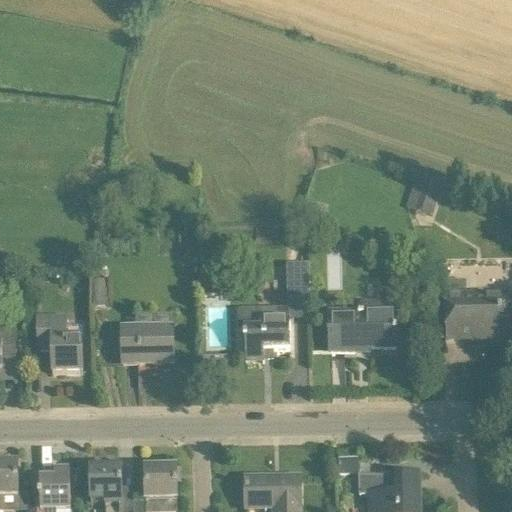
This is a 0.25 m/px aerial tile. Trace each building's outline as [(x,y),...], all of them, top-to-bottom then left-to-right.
[(416,181),(406,208),(433,217),(442,191),(416,181)] [(286,267),(287,299),(309,299),(309,266),(286,267)] [(511,298),(447,299),(448,342),(511,340),(511,298)] [(361,304),(361,314),(329,315),(330,355),(356,355),(356,351),(395,350),(395,304),(361,304)] [(290,352),(289,322),(262,323),(261,311),(238,311),(238,332),(243,332),(244,343),(245,343),(245,365),(264,365),(264,360),(274,360),(273,353),(290,352)] [(52,377),(82,376),(81,341),(66,341),(66,320),(37,321),(38,353),(52,353),(52,377)] [(172,330),(136,331),(122,331),(123,368),(173,366),(172,330)] [(0,332),(0,385),(16,385),(14,332),(0,332)] [(359,476),(359,462),(338,462),(339,477),(359,476)] [(2,511),(2,498),(17,498),(17,467),(0,467),(0,511),(2,511)] [(176,511),(176,503),(176,471),(144,471),(144,511),(176,511)] [(121,511),(121,472),(90,473),(91,506),(105,505),(105,511),(121,511)] [(69,511),(69,473),(54,474),(54,483),(39,483),(40,511),(69,511)] [(416,511),(416,497),(419,497),(419,491),(415,491),(415,481),(419,480),(419,479),(359,480),(359,498),(369,498),(369,511),(416,511)] [(300,481),(245,482),(245,511),(300,511),(301,501),(300,481)]
